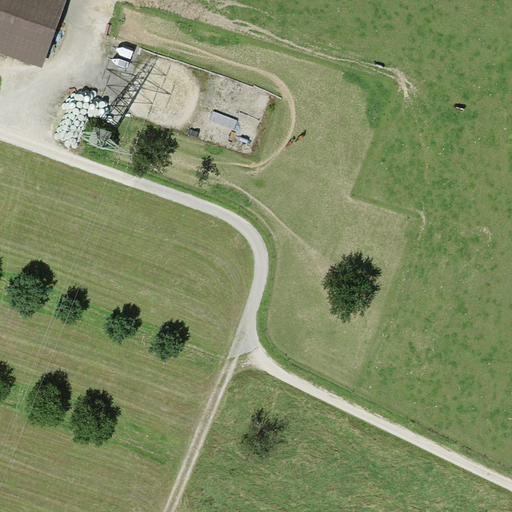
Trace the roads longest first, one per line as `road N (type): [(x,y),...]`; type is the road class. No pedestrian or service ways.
road 1 (track): [(0,132),(135,177),(243,225),(262,265),(239,346)]
road 2 (track): [(239,346),(511,481)]
road 3 (track): [(239,346),(168,511)]
